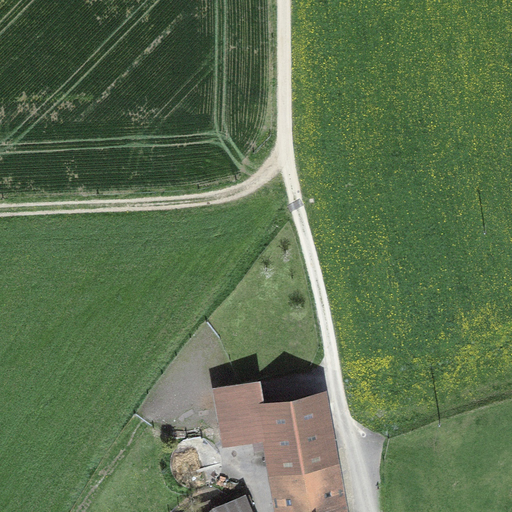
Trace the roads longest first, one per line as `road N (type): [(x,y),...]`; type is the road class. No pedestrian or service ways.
road 1 (residential): [(291,207),(339,419),(371,511)]
road 2 (track): [(0,213),(226,194),(252,183),(284,148)]
road 3 (track): [(283,0),(291,207)]
